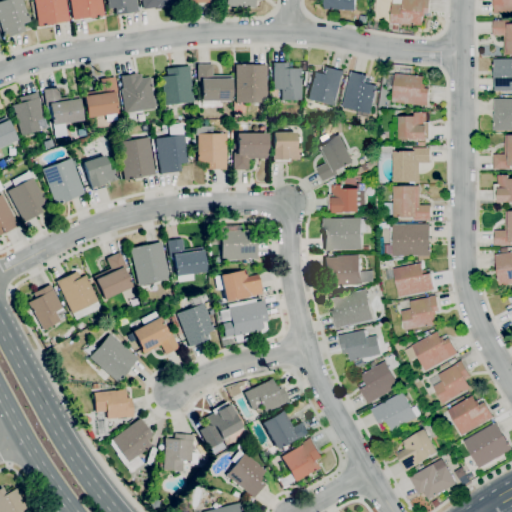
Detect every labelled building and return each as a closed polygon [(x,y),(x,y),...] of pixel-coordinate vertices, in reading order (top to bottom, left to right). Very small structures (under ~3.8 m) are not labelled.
[(3,38),(2,34),(3,34),(0,25),(0,0),(22,0),(28,18),(30,21),(22,24),(24,30),(3,38)] [(37,26),(33,0),(64,0),(68,21),(53,23),(53,24),(37,26)] [(72,20),(68,0),(100,0),(103,16),(88,18),(88,17),(72,20)] [(115,15),(114,10),(115,10),(114,8),(107,9),(106,4),(107,4),(106,0),(135,0),(136,7),(137,7),(138,11),(115,15)] [(142,9),(140,0),(172,0),(173,5),(156,8),(156,7),(142,9)] [(355,0),(355,11),(324,10),(324,1),(318,0),(355,0)] [(398,31),(393,30),(394,24),(391,24),(392,4),(402,4),(402,0),(429,0),(428,14),(424,14),(424,17),(423,17),(422,26),(398,24),(398,31)] [(511,0),(511,14),(494,14),(494,0),(511,0)] [(511,55),(504,55),(504,36),(493,36),(493,21),(511,21),(511,55)] [(511,91),(494,91),(494,75),(493,75),(493,60),(511,59),(511,91)] [(300,100),(280,100),(280,89),(272,89),(272,62),(287,63),(287,66),(291,66),(291,68),(300,68),(300,100)] [(218,107),(201,107),(201,106),(198,106),(198,103),(201,103),(201,100),(200,100),(200,81),(196,81),(196,64),(212,64),(212,75),(231,75),(231,78),(230,78),(230,100),(218,100),(218,107)] [(266,103),(234,103),(234,101),(233,101),(232,81),(234,81),(234,64),(250,64),(250,65),(266,64),(266,103)] [(163,105),(160,76),(166,76),(165,74),(166,74),(166,68),(188,65),(192,102),(163,105)] [(335,106),(306,98),(314,72),(321,74),(321,71),(326,73),(327,67),(344,72),(335,106)] [(369,118),(359,115),(360,112),(342,107),(350,76),(349,76),(350,71),(367,76),(367,79),(372,81),(371,85),(378,86),(370,114),(369,118)] [(124,112),(122,103),(123,103),(120,75),(139,72),(140,78),(149,76),(154,109),(133,112),(133,111),(124,112)] [(428,106),(392,103),(394,87),(387,86),(388,74),(395,75),(395,74),(424,77),(423,84),(425,84),(425,89),(430,89),(428,106)] [(105,121),(104,115),(85,117),(83,96),(82,92),(101,90),(99,78),(115,76),(117,93),(113,93),(116,113),(117,119),(105,121)] [(54,138),(52,124),(51,124),(48,106),(45,106),(42,89),(58,87),(59,98),(77,95),(78,98),(82,120),(76,121),(76,123),(64,124),(66,136),(54,138)] [(20,136),(10,105),(19,102),(18,97),(36,91),(38,97),(38,98),(44,117),(43,117),(46,126),(38,129),(39,130),(20,136)] [(511,131),(493,131),(493,114),(494,114),(494,100),(511,100),(511,131)] [(423,141),(423,139),(400,140),(399,117),(415,117),(415,113),(426,113),(426,123),(429,123),(430,139),(426,139),(426,141),(423,141)] [(0,146),(0,118),(5,116),(16,139),(0,146)] [(159,174),(154,138),(169,136),(167,125),(181,123),(187,162),(180,163),(181,170),(159,174)] [(225,169),(202,169),(202,162),(196,162),(196,139),(191,139),(191,133),(194,133),(194,126),(211,126),(211,133),(225,133),(225,169)] [(78,136),(77,129),(84,128),(86,135),(78,136)] [(289,162),(272,162),(272,159),(270,159),(270,155),(271,155),(271,132),(295,132),(295,137),(299,137),(299,142),(295,142),(295,148),(299,148),(299,159),(289,159),(289,162)] [(247,170),(232,170),(232,152),(235,152),(235,133),(267,133),(267,155),(247,155),(247,170)] [(323,182),(316,168),(326,164),(318,146),(341,136),(354,164),(336,172),(338,175),(323,182)] [(510,169),(494,169),(494,154),(505,154),(505,136),(511,136),(511,166),(510,166),(510,169)] [(123,181),(117,142),(148,137),(154,174),(141,176),(141,178),(123,181)] [(44,149),(42,142),(51,139),(53,146),(44,149)] [(394,182),(394,152),(413,152),(413,148),(430,148),(430,163),(419,163),(419,182),(394,182)] [(91,191),(81,162),(103,155),(108,170),(113,168),(117,179),(106,183),(107,185),(91,191)] [(55,206),(50,194),(46,195),(44,188),(47,187),(41,169),(70,157),(84,193),(72,197),(73,199),(55,206)] [(369,169),(367,164),(374,161),(376,166),(369,169)] [(360,174),(357,168),(365,164),(368,169),(360,174)] [(23,222),(6,191),(14,186),(10,180),(28,171),(31,177),(32,177),(45,202),(39,205),(43,211),(23,222)] [(502,203),(498,203),(498,202),(494,202),(494,185),(498,185),(498,176),(509,176),(509,179),(511,179),(511,202),(502,202),(502,203)] [(359,213),(333,214),(333,211),(329,211),(328,194),(329,194),(329,186),(330,186),(330,181),(337,178),(342,178),(342,189),(357,189),(357,184),(365,184),(365,210),(360,210),(360,206),(359,206),(359,213)] [(414,221),(414,218),(395,218),(395,215),(385,215),(385,204),(394,203),(394,187),(419,186),(420,205),(430,205),(431,220),(414,221)] [(0,234),(0,194),(1,194),(18,225),(0,234)] [(511,246),(495,246),(495,231),(505,231),(505,211),(511,211),(511,242),(511,246)] [(324,250),(324,235),(323,235),(323,219),(361,218),(361,220),(366,220),(367,233),(361,233),(362,250),(324,250)] [(431,256),(393,256),(384,256),(384,245),(393,245),(393,225),(430,224),(430,250),(431,250),(431,256)] [(220,260),(219,231),(255,229),(256,259),(220,260)] [(177,281),(176,276),(174,276),(171,257),(169,257),(166,240),(181,238),(182,249),(201,246),(202,249),(205,271),(192,273),(192,279),(177,281)] [(137,286),(129,248),(145,244),(145,245),(160,241),(169,278),(137,286)] [(511,284),(499,286),(497,271),(498,271),(495,255),(501,254),(501,249),(507,248),(508,253),(511,252),(511,284)] [(103,299),(102,296),(100,297),(93,282),(95,281),(92,276),(104,270),(103,268),(108,266),(105,258),(119,252),(126,267),(123,269),(129,282),(130,281),(131,284),(130,284),(131,286),(103,299)] [(333,286),(333,279),(325,279),(324,257),(328,256),(328,257),(359,255),(360,259),(361,259),(362,263),(360,263),(360,266),(362,266),(362,270),(360,270),(360,271),(373,271),(373,282),(361,283),(361,284),(333,286)] [(399,298),(395,278),(387,280),(385,271),(394,269),(393,269),(421,263),(423,271),(426,271),(427,275),(431,274),(435,290),(399,298)] [(225,301),(222,288),(216,289),(213,276),(219,275),(244,269),(246,277),(257,274),(261,293),(225,301)] [(75,319),(72,313),(71,313),(55,281),(76,271),(79,277),(85,274),(97,301),(100,307),(75,319)] [(42,330),(27,302),(34,298),(32,293),(49,283),(53,290),(52,290),(63,309),(55,313),(60,321),(42,330)] [(336,328),(333,313),(332,313),(328,298),(366,290),(373,320),(336,328)] [(189,346),(175,313),(191,307),(188,299),(199,294),(213,329),(207,331),(208,333),(203,335),(204,340),(189,346)] [(405,331),(402,312),(412,310),(410,301),(436,296),(439,310),(435,311),(436,315),(434,315),(436,325),(405,331)] [(221,346),(219,337),(224,336),(221,323),(230,321),(229,319),(220,321),(218,310),(228,308),(227,304),(254,298),(255,301),(262,299),(266,320),(261,321),(263,327),(262,328),(260,329),(260,330),(241,334),(242,341),(235,342),(233,334),(231,334),(233,343),(221,346)] [(165,354),(159,344),(143,353),(141,350),(131,331),(143,325),(140,319),(154,311),(157,317),(158,316),(167,333),(170,332),(178,347),(165,354)] [(174,328),(170,316),(173,315),(178,326),(174,328)] [(350,362),(348,353),(343,354),(339,336),(364,330),(366,338),(377,336),(381,355),(359,359),(359,358),(357,358),(358,360),(350,362)] [(426,371),(412,346),(437,332),(440,338),(442,337),(445,341),(449,339),(457,354),(426,371)] [(116,382),(88,357),(89,356),(81,349),(88,341),(96,348),(109,333),(137,358),(116,382)] [(357,368),(355,363),(362,360),(364,365),(357,368)] [(368,404),(358,386),(365,382),(361,375),(371,369),(369,366),(374,363),(376,367),(385,362),(399,387),(368,404)] [(443,404),(429,380),(462,362),(471,378),(466,381),(470,389),(443,404)] [(264,412),(260,405),(251,409),(243,392),(271,378),(275,386),(276,386),(278,389),(281,387),(288,402),(286,403),(286,401),(264,412)] [(97,436),(95,421),(97,421),(96,412),(95,412),(92,393),(124,389),(125,397),(131,397),(133,417),(126,417),(126,416),(106,419),(105,410),(103,411),(104,420),(105,420),(107,434),(97,436)] [(392,431),(389,426),(388,427),(385,422),(380,425),(371,410),(402,392),(412,409),(416,406),(421,415),(392,431)] [(462,435),(448,410),(472,396),(476,401),(477,401),(480,405),(485,403),(493,418),(462,435)] [(221,439),(213,424),(209,426),(204,417),(212,412),(211,409),(225,401),(227,404),(229,403),(234,414),(233,414),(241,427),(221,439)] [(276,449),(261,422),(283,410),(292,426),(301,421),(309,434),(294,442),(293,439),(276,449)] [(123,464),(116,454),(119,451),(110,439),(139,418),(152,436),(146,440),(150,446),(127,462),(123,464)] [(511,450),(479,469),(464,442),(496,423),(504,436),(511,450)] [(407,472),(397,454),(406,449),(404,446),(406,445),(404,442),(425,429),(439,453),(407,472)] [(181,471),(162,469),(162,468),(158,468),(159,462),(163,462),(164,438),(173,439),(174,433),(192,434),(191,452),(198,452),(197,466),(191,465),(191,463),(189,463),(189,461),(182,460),(181,471)] [(282,487),(278,480),(290,473),(280,456),(311,439),(322,458),(315,461),(318,467),(294,481),(294,480),(282,487)] [(267,459),(263,453),(268,449),(272,456),(267,459)] [(252,497),(225,475),(234,463),(230,459),(238,450),(242,454),(243,452),(265,470),(260,476),(262,477),(259,481),(263,485),(252,497)] [(428,500),(424,492),(419,495),(409,478),(433,465),(437,471),(446,466),(456,485),(428,500)] [(0,511),(0,487),(1,487),(4,491),(8,489),(9,491),(15,488),(28,511),(0,511)] [(155,508),(149,502),(155,497),(160,503),(155,508)] [(435,508),(432,503),(437,499),(440,505),(435,508)] [(201,511),(238,503),(240,511),(201,511)]
